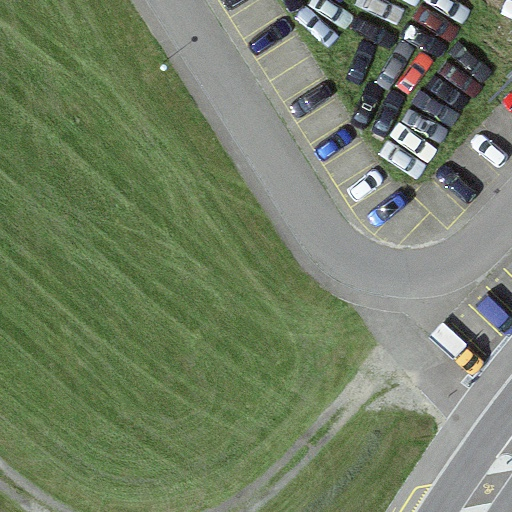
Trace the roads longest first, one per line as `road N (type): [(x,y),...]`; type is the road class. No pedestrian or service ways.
road 1 (unclassified): [(511,218),(453,266),(406,276),(369,269),(323,234),(181,0)]
road 2 (track): [(408,342),(265,494),(232,511)]
